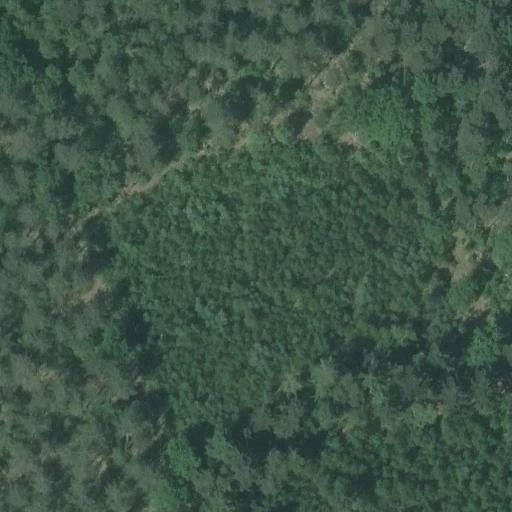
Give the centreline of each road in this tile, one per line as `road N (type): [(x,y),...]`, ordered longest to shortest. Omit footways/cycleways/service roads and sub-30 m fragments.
road 1 (track): [(0,298),(86,265),(0,53)]
road 2 (track): [(86,265),(168,471)]
